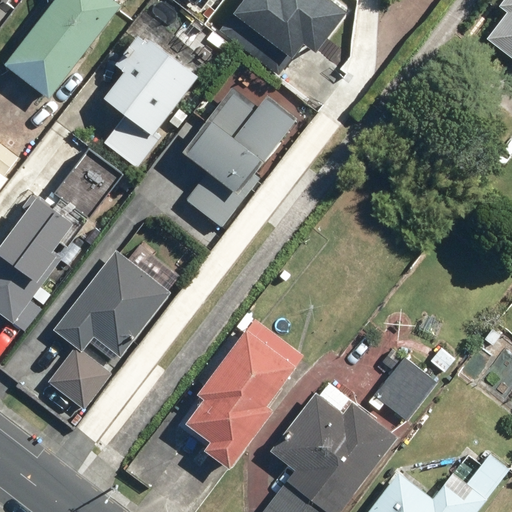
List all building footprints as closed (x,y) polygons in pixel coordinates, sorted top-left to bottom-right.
[(110,0),(52,0),(3,67),(50,101),(120,7),(110,0)] [(204,0),(213,0),(220,5),(223,0),(183,0),(196,10),(204,0)] [(242,0),(219,30),(278,77),(302,47),(314,56),(345,16),(324,0),(242,0)] [(483,42),(511,62),(511,0),(500,0),(496,6),(505,12),(483,42)] [(102,144),(136,171),(163,137),(157,133),(198,82),(138,35),(113,67),(122,74),(99,102),(122,120),(102,144)] [(185,201),(221,229),(259,180),(254,175),(297,121),(265,96),(253,111),(228,92),(180,153),(206,174),(185,201)] [(0,192),(8,182),(3,178),(18,158),(0,144),(0,192)] [(33,198),(0,242),(0,317),(10,325),(124,175),(88,148),(44,206),(33,198)] [(173,294),(117,251),(52,333),(73,349),(47,383),(83,411),(173,294)] [(200,451),(227,470),(271,410),(264,404),(302,353),(251,316),(194,394),(201,399),(182,425),(206,443),(200,451)] [(403,356),(372,398),(407,424),(438,381),(403,356)] [(260,511),(338,511),(395,435),(321,381),(268,453),(291,470),(260,511)] [(477,511),(510,468),(488,452),(465,483),(451,473),(432,498),(396,472),(365,511),(477,511)]
